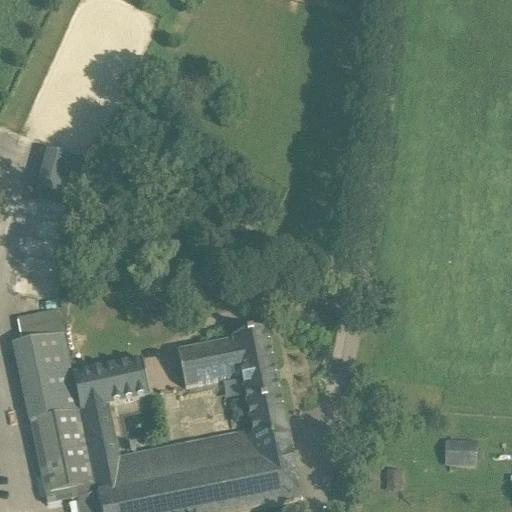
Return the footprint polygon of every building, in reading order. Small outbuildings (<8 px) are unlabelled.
[(33,191),(69,197),(76,157),(39,151),(33,191)] [(29,258),(60,259),(61,201),(31,200),(29,258)] [(20,343),(61,334),(56,312),(16,320),(20,343)] [(121,468),(109,415),(110,415),(109,409),(151,400),(143,364),(74,379),(81,412),(102,511),(253,511),(302,502),(267,334),(233,341),(234,344),(178,356),(186,391),(244,379),(256,439),(121,468)] [(102,511),(81,412),(28,423),(29,426),(44,497),(46,507),(77,501),(79,511),(102,511)] [(476,469),(477,447),(450,446),(449,468),(476,469)]
